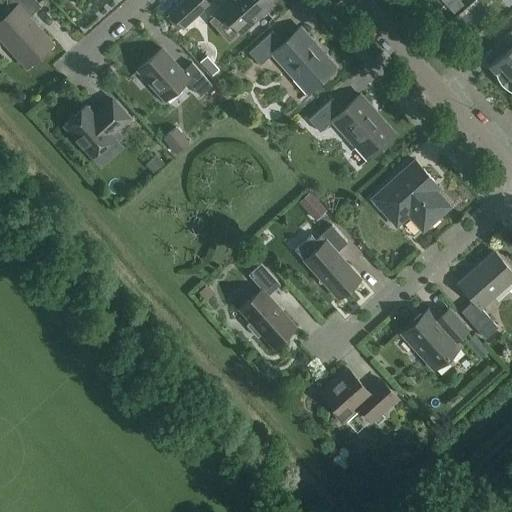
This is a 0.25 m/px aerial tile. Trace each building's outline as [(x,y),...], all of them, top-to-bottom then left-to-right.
[(41,5),(35,0),(13,0),(17,4),(0,19),(0,37),(26,67),(52,43),(29,16),(41,5)] [(204,0),(179,0),(167,11),(182,27),(208,4),(204,0)] [(240,32),(273,2),(270,0),(224,0),(217,7),(240,32)] [(307,92),(335,67),(300,27),(282,42),(272,30),(248,51),(259,64),(272,53),(307,92)] [(501,84),(511,74),(511,28),(497,41),(505,50),(488,65),(494,72),(495,76),(498,80),(501,84)] [(200,95),(212,85),(191,62),(182,71),(161,48),(137,69),(164,99),(186,80),(200,95)] [(511,74),(501,84),(503,87),(507,90),(511,92),(511,74)] [(177,115),(202,103),(197,93),(172,106),(177,115)] [(367,159),(395,134),(360,94),(342,109),(332,97),(308,118),(319,131),(332,120),(367,159)] [(110,134),(129,118),(111,98),(98,110),(99,112),(95,116),(85,105),(64,124),(92,156),(113,137),(110,134)] [(415,159),(372,198),(398,227),(410,216),(422,230),(430,223),(431,224),(438,218),(436,217),(449,206),(430,184),(434,181),(415,159)] [(324,282),(337,297),(359,277),(336,251),(347,242),(331,224),(320,235),(324,240),(303,259),(319,276),(318,282),(324,282)] [(461,311),(486,339),(498,327),(480,307),(511,278),(511,271),(493,251),(458,282),(473,300),(461,311)] [(272,345),(295,325),(267,295),(279,284),(260,262),(248,273),(261,288),(239,308),(250,320),(246,324),(257,336),(261,333),(272,345)] [(506,309),(511,304),(511,293),(500,301),(506,309)] [(402,332),(433,367),(459,345),(455,340),(467,330),(448,309),(436,319),(427,309),(402,332)] [(399,346),(408,362),(417,357),(407,341),(399,346)] [(344,423),(361,408),(371,420),(397,398),(380,379),(367,390),(347,368),(320,392),(335,408),(332,411),(344,423)]
